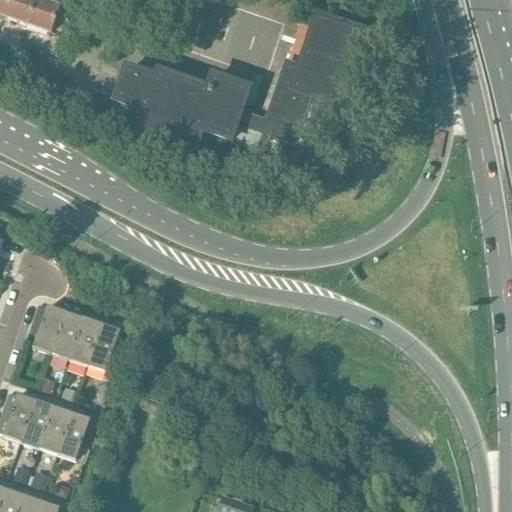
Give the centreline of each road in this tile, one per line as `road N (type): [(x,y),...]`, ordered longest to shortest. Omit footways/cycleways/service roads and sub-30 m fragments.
road 1 (primary): [(429,0),(443,130),(432,175),(384,231),(345,254),(259,258),(219,246),(0,136)]
road 2 (primary): [(0,178),(211,284),(338,307),(393,333),(454,393),(487,511)]
road 3 (primary): [(443,0),(496,238),(511,442)]
road 4 (primary): [(511,120),(482,0)]
